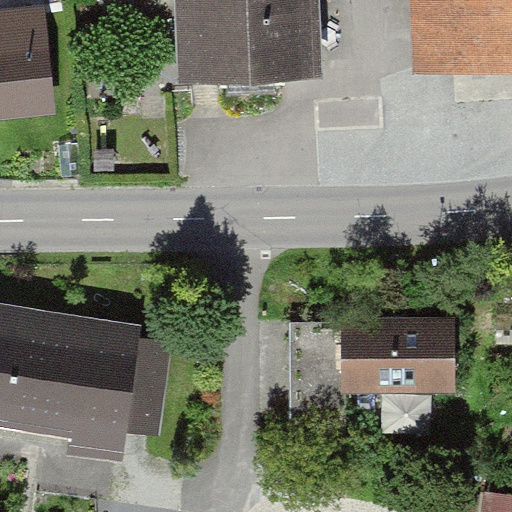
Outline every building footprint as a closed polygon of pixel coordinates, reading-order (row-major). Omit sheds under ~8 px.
[(186,0),(190,74),(316,69),(313,0),(186,0)] [(511,0),(418,0),(421,55),(511,50),(511,0)] [(42,42),(0,45),(0,110),(48,106),(42,42)] [(141,334),(0,312),(0,413),(126,433),(141,334)] [(456,314),(346,314),(346,376),(456,375),(456,314)] [(511,511),(511,494),(496,492),(493,511),(511,511)]
